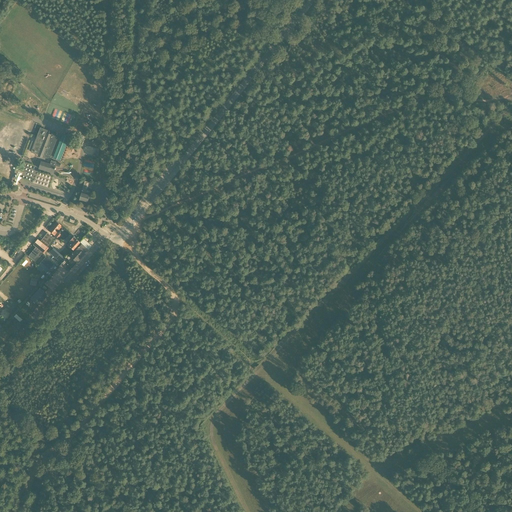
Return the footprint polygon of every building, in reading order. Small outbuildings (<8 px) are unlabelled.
[(52,117),(68,124),(72,115),(55,108),(52,117)] [(50,157),(58,136),(52,134),(51,135),(50,135),(52,131),(48,129),(48,130),(48,131),(47,134),(46,133),(47,131),(41,128),(32,152),(47,158),(50,157)] [(60,133),(52,158),(59,160),(67,136),(60,133)] [(56,166),(55,166),(56,162),(51,160),(50,165),(41,162),(39,169),(54,173),(55,169),(55,170),(56,169),(55,168),(56,166)] [(85,162),(84,172),(94,173),(94,166),(95,163),(85,162)] [(89,182),(85,181),(81,195),(78,194),(76,200),(88,203),(90,195),(91,191),(87,190),(89,182)] [(61,227),(62,226),(56,222),(49,231),(58,238),(61,235),(57,232),(59,229),(61,227)] [(92,245),(101,235),(93,229),(84,238),(92,245)] [(35,262),(54,238),(47,233),(40,242),(38,239),(33,245),(36,247),(28,256),(35,262)] [(80,243),(74,237),(70,242),(69,243),(67,245),(74,250),(80,243)] [(70,270),(89,250),(82,244),(71,257),(69,255),(65,260),(62,263),(70,270)] [(62,263),(65,260),(53,249),(49,253),(52,255),(61,263),(62,263)] [(54,265),(53,264),(45,257),(40,263),(49,271),(54,265)] [(24,258),(20,263),(24,266),(28,262),(24,258)] [(45,293),(49,288),(44,284),(31,298),(39,305),(48,295),(45,293)] [(12,304),(7,309),(9,311),(8,313),(11,316),(17,309),(12,304)] [(4,313),(0,316),(0,318),(1,320),(0,321),(3,324),(9,318),(4,313)] [(16,314),(14,316),(20,322),(23,319),(16,314)]
